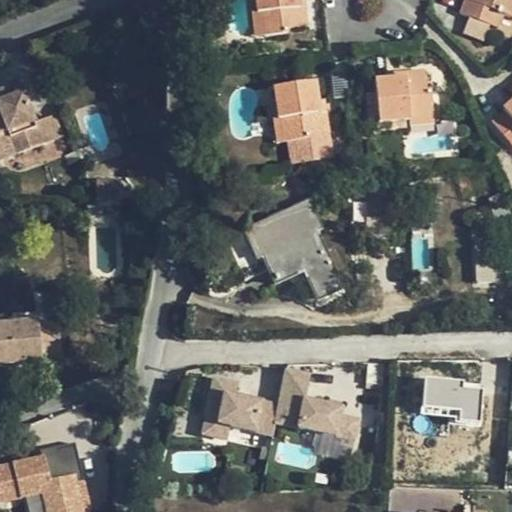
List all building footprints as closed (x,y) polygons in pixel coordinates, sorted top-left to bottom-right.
[(297,8),(296,0),(254,0),(256,14),(261,13),(264,35),(286,34),(286,28),(306,27),(304,8),(297,8)] [(460,0),(455,15),(494,30),(500,14),(505,17),(511,0),(460,0)] [(254,36),(264,35),(261,13),(256,14),(252,14),(254,36)] [(421,70),(401,71),(401,80),(389,80),(376,80),(378,123),(410,121),(410,115),(431,114),(429,90),(423,89),(421,70)] [(389,71),(389,80),(401,80),(401,71),(389,71)] [(329,131),(326,112),(320,113),(319,102),(315,81),(272,88),(278,122),(284,121),(287,142),(305,138),(306,134),(329,131)] [(0,103),(23,95),(20,84),(0,92),(0,103)] [(0,133),(6,131),(15,156),(43,145),(23,95),(0,103),(0,133)] [(511,98),(499,110),(502,113),(492,120),(511,142),(511,98)] [(432,126),(431,114),(410,115),(410,121),(410,126),(432,126)] [(277,143),(287,142),(284,121),(278,122),(273,122),(277,143)] [(0,147),(5,160),(15,156),(6,131),(0,133),(0,147)] [(368,219),(390,219),(391,200),(368,200),(368,219)] [(390,228),(390,219),(368,219),(368,228),(390,228)] [(316,232),(262,257),(276,286),(304,273),(317,300),(343,289),(316,232)] [(38,324),(42,361),(61,359),(56,322),(38,324)] [(0,365),(42,361),(38,324),(0,328),(0,365)] [(363,405),(307,398),(311,370),(282,366),(274,426),(358,437),(363,405)] [(425,376),(421,413),(478,419),(482,382),(425,376)] [(227,440),(228,429),(271,434),(276,392),(208,385),(202,438),(227,440)] [(84,482),(75,444),(40,453),(42,460),(0,470),(0,503),(44,494),(47,511),(82,511),(76,484),(84,482)] [(91,509),(84,482),(76,484),(82,511),(91,509)]
